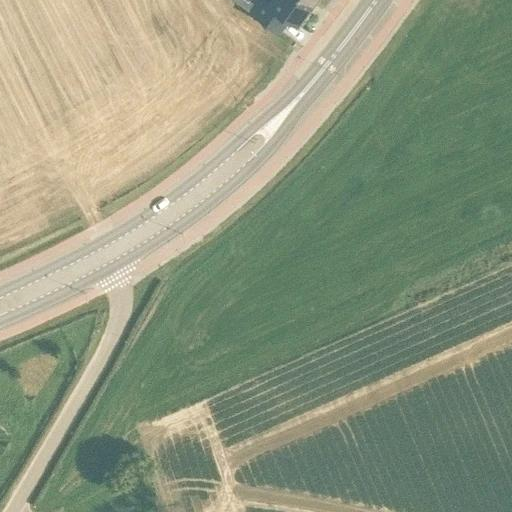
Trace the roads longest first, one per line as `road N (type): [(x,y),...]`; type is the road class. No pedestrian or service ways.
road 1 (unclassified): [(11,511),(116,333),(123,306),(115,268)]
road 2 (secondary): [(115,268),(235,182),(268,150),(292,105)]
road 3 (secondary): [(292,105),(103,243)]
road 4 (secondary): [(292,105),(375,0)]
road 5 (secondary): [(0,321),(115,268)]
